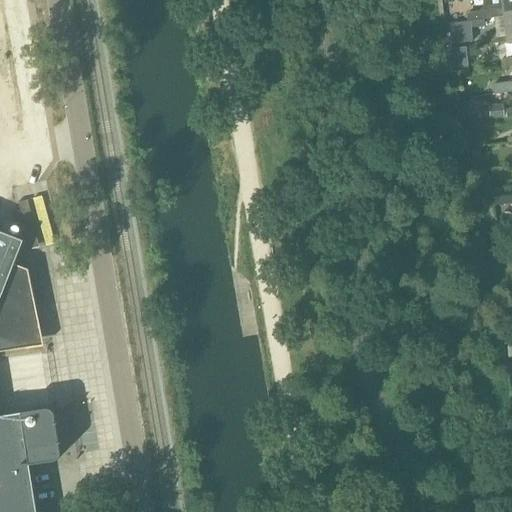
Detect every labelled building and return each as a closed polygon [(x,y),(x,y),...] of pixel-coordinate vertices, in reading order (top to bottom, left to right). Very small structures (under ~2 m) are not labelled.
[(511,0),(499,0),(501,10),(496,11),(489,10),(482,12),(483,20),(502,18),(511,16),(511,0)] [(486,45),(511,41),(511,16),(502,18),(504,35),(498,36),(493,35),(485,37),(486,45)] [(511,59),(507,58),(500,61),(501,69),(511,67),(511,59)] [(511,83),(509,83),(502,86),(503,94),(511,92),(511,83)] [(0,511),(34,511),(27,467),(50,463),(58,459),(52,418),(51,415),(48,413),(45,411),(0,419),(0,352),(42,346),(26,271),(13,266),(16,257),(21,243),(0,234),(0,511)]
